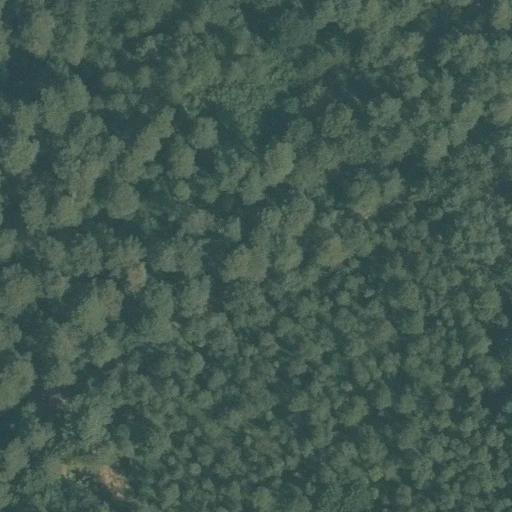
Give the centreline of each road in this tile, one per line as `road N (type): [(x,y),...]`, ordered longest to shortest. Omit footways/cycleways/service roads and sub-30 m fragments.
road 1 (track): [(0,451),(434,233),(511,364)]
road 2 (track): [(295,0),(434,233)]
